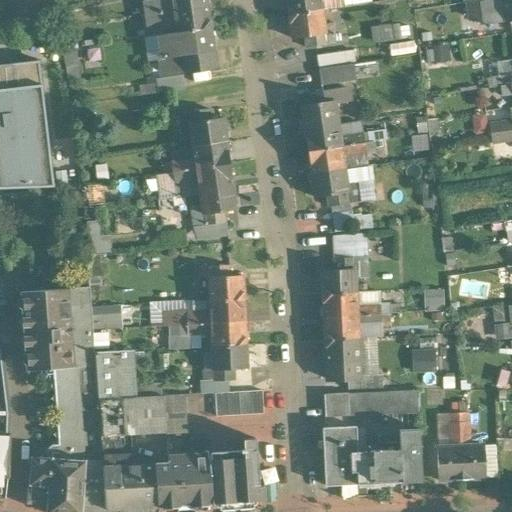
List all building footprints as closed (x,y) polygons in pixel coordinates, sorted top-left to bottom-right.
[(152,0),(144,2),(146,15),(149,15),(156,14),(173,11),(171,0),(152,0)] [(205,0),(171,0),(173,11),(206,6),(205,1),(205,0)] [(284,0),(287,16),(320,12),(318,0),(284,0)] [(341,0),(318,0),(320,12),(343,8),(341,0)] [(511,0),(501,0),(503,10),(505,22),(511,20),(511,0)] [(173,11),(156,14),(159,36),(176,33),(209,28),(206,6),(173,11)] [(503,10),(483,13),(485,24),(505,22),(503,10)] [(320,12),(287,16),(290,39),(302,37),(323,34),(320,12)] [(149,15),(151,29),(143,30),(144,38),(159,36),(156,14),(149,15)] [(209,28),(176,33),(180,56),(213,51),(209,28)] [(176,33),(159,36),(164,75),(215,67),(213,51),(180,56),(176,33)] [(332,33),(323,34),(325,45),(334,44),(332,33)] [(323,34),(302,37),(304,48),(325,45),(323,34)] [(62,51),(67,81),(80,79),(74,49),(62,51)] [(315,57),(317,70),(338,67),(353,65),(351,51),(315,57)] [(0,189),(54,188),(39,61),(0,65),(0,189)] [(307,71),(310,93),(331,90),(341,89),(338,67),(317,70),(307,71)] [(508,75),(499,76),(500,87),(510,85),(508,75)] [(182,76),(156,80),(158,94),(184,90),(182,76)] [(499,76),(491,78),(492,88),(500,87),(499,76)] [(510,85),(500,87),(501,96),(511,95),(510,85)] [(500,87),(492,88),(493,97),(501,96),(500,87)] [(331,90),(333,102),(342,100),(341,89),(331,90)] [(331,90),(310,93),(312,104),(333,102),(331,90)] [(312,104),(300,106),(303,130),(336,125),(333,102),(312,104)] [(209,110),(188,113),(189,123),(210,120),(209,110)] [(188,113),(178,114),(181,134),(190,133),(189,123),(188,113)] [(210,120),(189,123),(190,133),(192,147),(225,142),(222,118),(210,120)] [(511,119),(494,122),(495,133),(511,130),(511,119)] [(336,125),(303,130),(306,153),(339,148),(337,137),(336,125)] [(511,130),(495,133),(496,143),(511,140),(511,130)] [(371,133),(360,134),(362,144),(372,142),(371,133)] [(360,134),(337,137),(339,148),(362,144),(360,134)] [(225,142),(192,147),(194,159),(197,179),(202,214),(222,212),(235,210),(225,142)] [(372,142),(362,144),(363,154),(374,152),(372,142)] [(362,144),(339,148),(340,157),(363,154),(362,144)] [(339,148),(306,153),(309,175),(342,170),(340,157),(339,148)] [(194,159),(171,162),(174,182),(197,179),(194,159)] [(342,170),(309,175),(312,197),(324,195),(345,193),(344,184),(342,170)] [(353,183),(344,184),(345,193),(354,191),(353,183)] [(345,193),(324,195),(326,207),(356,203),(354,191),(345,193)] [(336,228),(363,227),(362,211),(336,212),(336,228)] [(222,212),(202,214),(203,225),(224,222),(222,212)] [(203,225),(202,214),(192,216),(194,226),(203,225)] [(89,253),(113,251),(112,232),(103,233),(102,218),(87,219),(89,253)] [(352,259),(331,260),(331,271),(352,270),(352,259)] [(362,259),(352,259),(352,270),(353,279),(363,279),(362,259)] [(228,266),(208,267),(208,278),(229,277),(228,266)] [(208,267),(198,268),(199,279),(208,278),(208,267)] [(331,271),(320,272),(321,295),(354,294),(353,279),(352,270),(331,271)] [(73,288),(20,292),(25,370),(52,368),(76,366),(94,365),(93,353),(88,271),(72,272),(73,288)] [(229,277),(208,278),(209,302),(242,300),(241,277),(229,277)] [(354,294),(321,295),(323,340),(356,339),(355,326),(354,306),(354,294)] [(242,300),(209,302),(210,314),(210,324),(243,323),(243,311),(242,300)] [(378,305),(354,306),(355,326),(379,325),(378,305)] [(210,314),(186,315),(186,326),(210,324),(210,314)] [(186,315),(177,316),(178,326),(186,326),(186,315)] [(177,316),(163,316),(164,327),(178,326),(177,316)] [(243,323),(210,324),(211,334),(211,347),(245,345),(243,323)] [(210,324),(186,326),(187,335),(211,334),(210,324)] [(186,326),(178,326),(178,336),(187,335),(186,326)] [(356,339),(323,340),(324,364),(357,362),(356,339)] [(245,345),(211,347),(212,370),(233,369),(246,368),(245,345)] [(0,447),(7,447),(8,414),(0,346),(0,447)] [(437,371),(438,348),(414,348),(413,371),(437,371)] [(133,351),(93,353),(94,365),(96,400),(136,398),(133,351)] [(357,362),(324,364),(325,379),(346,378),(358,378),(358,375),(357,362)] [(94,365),(76,366),(82,462),(101,463),(99,438),(96,400),(94,365)] [(76,366),(52,368),(53,383),(50,386),(54,390),(54,395),(51,399),(55,402),(55,407),(52,411),(56,414),(56,420),(53,423),(56,427),(57,432),(53,436),(57,439),(58,445),(51,445),(46,450),(46,459),(82,462),(76,366)] [(233,369),(212,370),(213,381),(229,380),(233,380),(233,369)] [(213,381),(212,370),(202,371),(203,381),(213,381)] [(511,380),(511,376),(506,371),(499,380),(506,387),(511,380)] [(380,374),(358,375),(358,378),(346,378),(346,390),(380,389),(380,374)] [(230,393),(229,380),(213,381),(203,381),(204,394),(214,393),(230,393)] [(230,393),(214,393),(215,421),(262,418),(261,391),(230,393)] [(416,392),(323,396),(324,419),(418,415),(416,392)] [(183,395),(162,397),(163,414),(164,435),(186,433),(183,395)] [(136,398),(96,400),(99,438),(116,436),(122,435),(121,419),(144,417),(144,416),(163,414),(162,397),(136,398)] [(469,424),(449,425),(450,448),(470,447),(469,424)] [(354,427),(321,429),(324,488),(357,486),(356,454),(354,427)] [(418,432),(399,433),(400,451),(402,484),(421,483),(418,432)] [(116,436),(99,438),(101,463),(101,468),(118,467),(116,436)] [(232,453),(208,455),(212,504),(257,501),(254,459),(255,459),(254,441),(243,441),(243,442),(244,452),(232,453)] [(231,443),(232,453),(244,452),(243,442),(231,443)] [(450,448),(436,449),(438,482),(485,480),(483,447),(470,447),(450,448)] [(400,451),(356,454),(357,486),(402,484),(400,451)] [(208,455),(168,457),(169,465),(155,465),(156,507),(212,504),(208,455)] [(46,459),(30,458),(27,502),(46,503),(45,511),(104,511),(101,468),(101,463),(82,462),(46,459)] [(155,465),(118,467),(120,509),(122,509),(156,507),(155,465)] [(118,467),(101,468),(104,511),(121,511),(122,509),(120,509),(118,467)]
